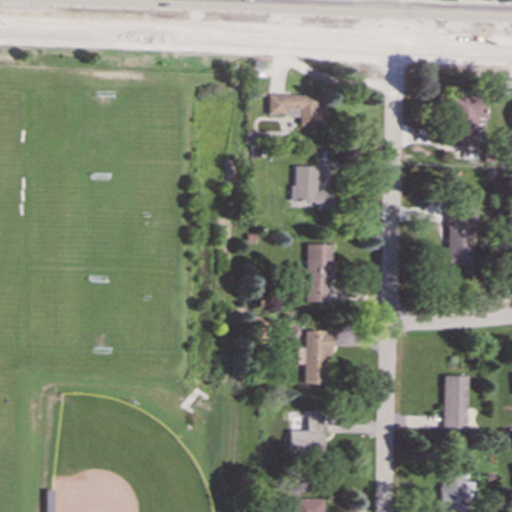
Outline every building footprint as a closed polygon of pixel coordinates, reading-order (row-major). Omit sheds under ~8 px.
[(314,95),(266,94),(266,115),(297,115),(296,125),(321,125),(321,105),(314,105),(314,95)] [(452,94),(451,145),(473,146),(474,117),(483,117),(484,95),(452,94)] [(314,166),(290,165),(290,201),(315,202),(314,209),(330,210),(331,189),(314,189),(314,166)] [(444,263),(469,264),(470,223),(474,223),(474,204),(445,204),(444,263)] [(329,244),(304,244),(303,300),(324,301),(324,279),(328,279),(329,244)] [(303,329),(302,347),(296,347),(296,363),(302,364),(302,383),(322,384),(323,354),(329,354),(329,330),(303,329)] [(464,375),(441,375),(440,429),(463,429),(464,375)] [(287,452),(322,451),(320,412),(304,412),(305,430),(287,430),(287,452)] [(461,505),(462,469),(437,468),(436,511),(465,511),(466,505),(461,505)] [(320,511),(321,498),(292,498),(291,511),(320,511)]
